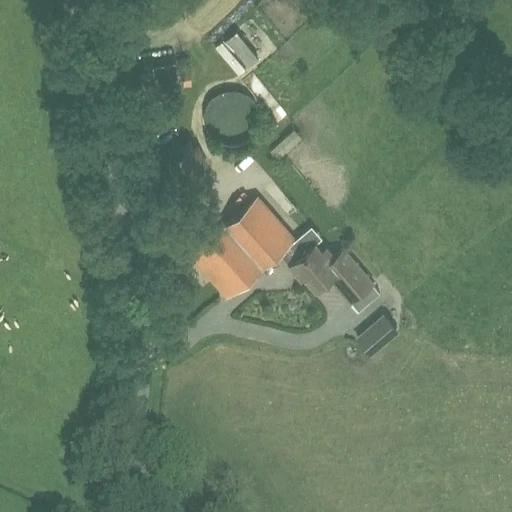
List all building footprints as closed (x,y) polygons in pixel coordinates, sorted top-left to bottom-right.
[(188,30),(192,42),(208,37),(205,25),(188,30)] [(156,80),(178,76),(175,60),(153,64),(156,80)] [(238,136),(262,107),(233,84),(209,112),(238,136)] [(178,191),(210,172),(189,135),(156,155),(178,191)] [(270,148),(283,160),(294,148),(281,136),(270,148)] [(321,251),(321,250),(314,243),(303,253),(291,239),(294,237),(258,196),(192,253),(227,295),(279,250),(290,263),(289,264),(301,278),(305,275),(316,288),(330,276),(329,275),(336,269),(321,251)] [(329,275),(330,276),(358,309),(380,291),(343,248),(334,256),(325,247),(321,250),(321,251),(336,269),(329,275)] [(358,336),(371,351),(397,329),(384,314),(358,336)]
